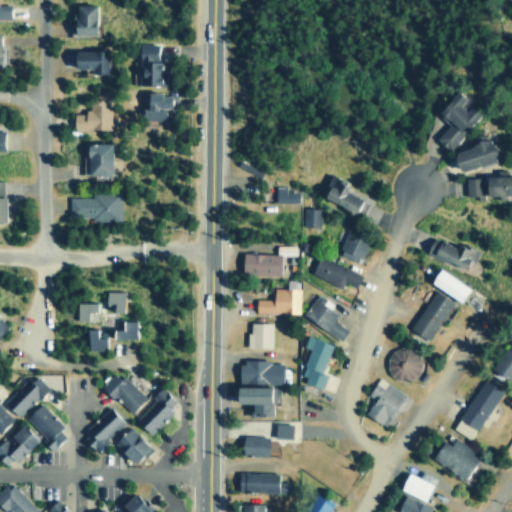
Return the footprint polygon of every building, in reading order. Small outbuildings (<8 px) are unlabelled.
[(68,33),(90,34),(90,4),(69,3),(68,33)] [(136,83),(160,83),(161,60),(155,60),(156,43),(136,43),(136,83)] [(68,66),(87,67),(87,72),(103,72),(103,50),(69,48),(68,66)] [(445,148),(476,114),(462,102),(464,99),(453,89),(433,111),(447,123),(433,138),(445,148)] [(167,120),(167,93),(143,92),(143,107),(139,107),(138,119),(167,120)] [(69,128),(106,128),(107,96),(86,96),(86,111),(69,111),(69,128)] [(447,149),(453,170),(493,158),(486,137),(447,149)] [(107,174),(108,142),(80,142),(80,173),(107,174)] [(365,201),(339,189),(343,180),(327,173),(317,195),(359,214),(365,201)] [(295,200),(295,191),(282,191),(282,185),(272,185),(272,201),(295,200)] [(87,219),(116,220),(117,192),(86,191),(86,195),(65,195),(65,215),(87,215),(87,219)] [(316,207),(300,207),(299,225),(316,226),(316,207)] [(334,253),(355,262),(364,240),(343,230),(334,253)] [(475,247),(426,238),(422,256),(463,263),(464,258),(473,259),(475,247)] [(294,242),(274,242),(274,252),(294,252),(294,242)] [(276,273),(276,252),(238,252),(238,273),(276,273)] [(340,281),(352,285),(357,272),(314,254),(307,273),(338,285),(340,281)] [(465,285),(433,267),(426,282),(457,299),(465,285)] [(296,287),(269,286),(269,298),(252,297),(252,311),(295,312),(296,287)] [(118,310),(118,290),(103,289),(102,309),(118,310)] [(449,302),(431,289),(405,327),(424,339),(449,302)] [(329,302),(313,292),(299,315),(338,338),(344,328),(330,320),(334,312),(325,307),(329,302)] [(95,301),(73,301),(73,319),(95,319),(95,301)] [(117,328),(108,328),(108,337),(132,338),(132,320),(118,319),(117,328)] [(244,346),(269,346),(269,321),(247,321),(247,330),(244,330),(244,346)] [(511,327),(489,370),(508,380),(511,372),(511,327)] [(82,329),(83,349),(101,348),(100,328),(82,329)] [(318,388),(323,373),(318,371),(329,343),(304,334),(299,345),(307,348),(296,380),(318,388)] [(407,343),(380,355),(392,383),(420,370),(407,343)] [(235,382),(279,383),(280,361),(236,360),(235,382)] [(141,396),(111,369),(97,385),(127,412),(141,396)] [(364,394),(370,397),(361,413),(382,425),(402,392),(375,376),(364,394)] [(500,390),(482,378),(448,426),(466,439),(500,390)] [(246,414),(267,415),(267,386),(230,385),(229,401),(246,402),(246,414)] [(175,402),(159,388),(130,418),(146,433),(175,402)] [(64,433),(36,403),(22,416),(42,437),(39,440),(47,449),(64,433)] [(0,426),(10,417),(0,406),(0,426)] [(120,425),(107,407),(76,430),(89,447),(120,425)] [(271,437),(290,437),(290,422),(272,422),(271,437)] [(0,462),(4,467),(32,440),(17,423),(0,438),(0,462)] [(109,442),(128,461),(145,445),(125,426),(109,442)] [(266,436),(239,433),(237,452),(263,456),(266,436)] [(440,439),(428,456),(460,478),(476,454),(451,437),(446,443),(440,439)] [(234,490),(273,491),(274,471),(234,470),(234,490)] [(430,483),(403,471),(395,489),(423,500),(430,483)] [(8,511),(32,511),(34,510),(6,481),(0,486),(0,509),(2,511),(4,508),(8,511)] [(323,511),(330,502),(313,491),(300,511),(323,511)] [(117,506),(123,511),(122,511),(140,511),(145,505),(127,492),(117,506)] [(424,511),(427,506),(400,494),(392,510),(396,511),(424,511)] [(65,511),(54,500),(42,511),(65,511)] [(259,511),(259,503),(238,502),(238,511),(259,511)]
